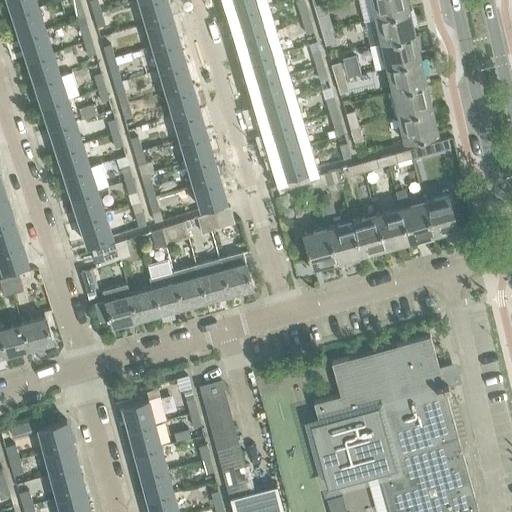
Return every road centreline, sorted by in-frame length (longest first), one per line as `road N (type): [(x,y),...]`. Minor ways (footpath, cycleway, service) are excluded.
road 1 (residential): [(288,314),(194,0)]
road 2 (residential): [(89,367),(0,84)]
road 3 (secondary): [(453,0),(511,257)]
road 4 (residential): [(288,314),(511,257)]
road 5 (residential): [(89,367),(288,314)]
road 6 (residential): [(118,511),(89,367)]
